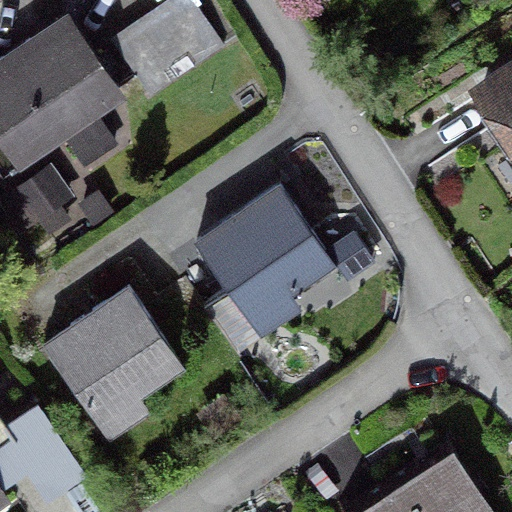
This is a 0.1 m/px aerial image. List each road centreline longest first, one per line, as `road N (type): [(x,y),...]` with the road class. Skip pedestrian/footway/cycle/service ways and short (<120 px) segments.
road 1 (residential): [(257,0),(465,322)]
road 2 (residential): [(183,511),(465,322)]
